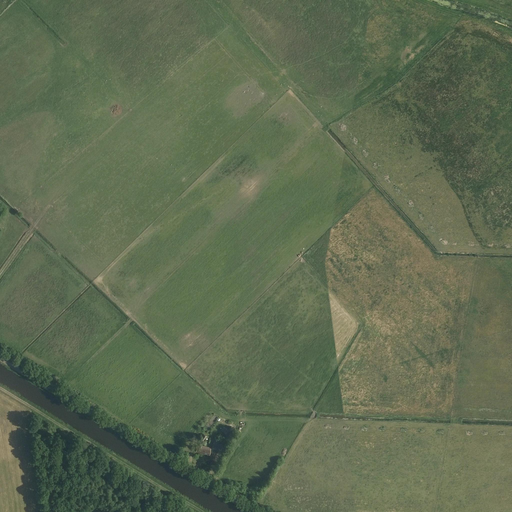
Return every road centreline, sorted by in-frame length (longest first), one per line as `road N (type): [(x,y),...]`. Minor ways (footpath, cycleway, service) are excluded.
road 1 (unclassified): [(257,511),(0,356)]
road 2 (track): [(197,511),(0,389)]
